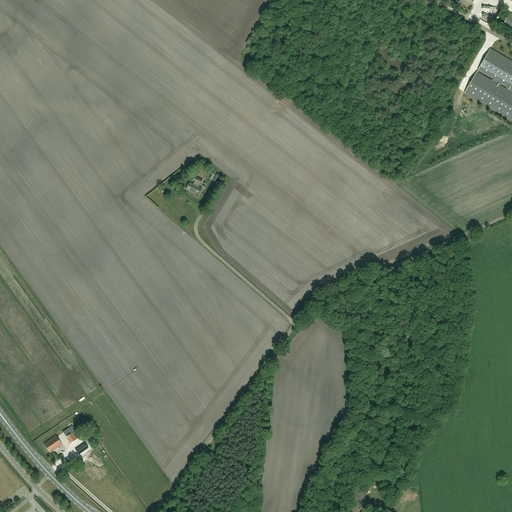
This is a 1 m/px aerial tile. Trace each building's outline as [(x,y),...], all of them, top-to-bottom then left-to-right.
[(511,15),(509,14),(502,27),(511,32),(511,15)] [(477,72),(465,92),(511,120),(511,62),(495,52),(490,49),(478,70),(493,79),(502,84),(506,87),(511,89),(511,92),(505,89),(500,86),(492,81),(477,72)] [(200,184),(202,179),(194,176),(192,180),(195,181),(194,184),(189,182),(186,189),(198,195),(202,188),(198,186),(199,184),(200,184)] [(70,443),(80,437),(76,431),(66,437),(70,443)] [(50,452),(62,445),(56,436),(44,444),(50,452)] [(85,443),(75,450),(79,455),(89,448),(85,443)] [(86,458),(83,460),(86,465),(94,459),(92,455),(86,459),(86,458)]
